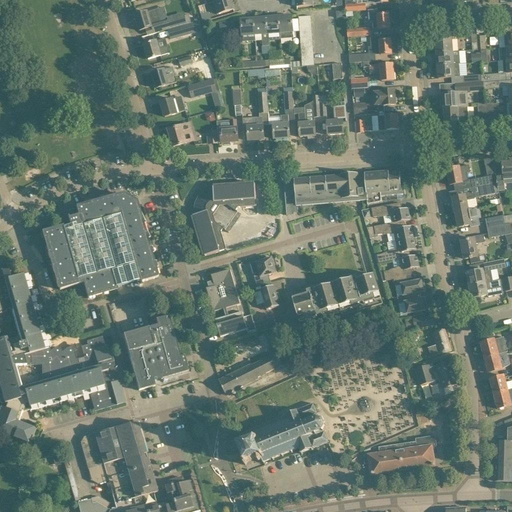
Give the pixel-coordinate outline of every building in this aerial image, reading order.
[(230,0),(221,0),(215,2),(219,14),(234,10),(230,0)] [(365,10),(365,3),(357,4),(357,0),(345,0),(346,12),(365,10)] [(204,5),(202,6),(199,7),(203,22),(211,20),(209,12),(206,13),(204,5)] [(160,24),(158,16),(156,10),(136,16),(140,32),(152,28),(151,26),(160,24)] [(369,11),(369,16),(369,22),(373,22),(373,30),(379,29),(379,30),(390,30),(389,15),(378,16),(378,10),(369,11)] [(166,22),(169,30),(184,26),(190,24),(188,19),(185,19),(184,16),(166,22)] [(292,16),(279,17),(280,33),(293,32),(292,16)] [(279,17),(267,18),(268,41),(281,40),(280,33),(279,17)] [(255,35),(256,41),(262,41),(263,55),(269,54),(268,41),(267,18),(254,19),(255,35)] [(243,42),(256,41),(255,35),(254,19),(241,20),(243,42)] [(184,26),(169,30),(171,40),(184,36),(183,33),(185,32),(184,26)] [(348,30),(348,38),(370,36),(370,28),(348,30)] [(477,51),(477,43),(476,29),(461,30),(461,34),(471,34),(471,44),(472,51),(477,51)] [(511,35),(498,37),(499,49),(511,48),(511,35)] [(391,40),(381,41),(371,42),(371,48),(372,56),(392,55),(391,40)] [(435,41),(436,54),(458,52),(458,51),(451,52),(450,40),(435,41)] [(157,42),(154,43),(144,46),(149,60),(170,54),(168,48),(159,50),(157,42)] [(499,62),(503,62),(511,60),(511,48),(499,49),(499,62)] [(481,55),(479,55),(479,63),(490,62),(490,56),(487,56),(486,50),(481,51),(481,55)] [(436,54),(437,67),(459,65),(458,57),(458,52),(436,54)] [(181,66),(193,63),(191,57),(179,61),(181,66)] [(511,60),(503,62),(504,74),(511,73),(511,60)] [(342,64),(333,65),(334,78),(334,81),(343,80),(342,64)] [(393,65),(383,66),(370,67),(371,74),(381,74),(382,82),(394,81),(393,65)] [(459,65),(437,67),(438,79),(453,78),(460,77),(459,65)] [(177,83),(175,77),(167,79),(164,70),(152,74),(157,89),(177,83)] [(249,71),(249,78),(257,77),(257,79),(267,78),(266,70),(250,71),(249,71)] [(213,71),(206,73),(208,81),(213,80),(216,79),(213,71)] [(498,74),(480,75),(481,83),(482,82),(498,81),(498,74)] [(462,77),(463,84),(481,83),(480,75),(462,77)] [(351,80),(352,90),(354,90),(364,89),(365,89),(368,89),(367,79),(351,80)] [(189,87),(192,99),(216,92),(213,80),(189,87)] [(482,82),(483,92),(484,92),(484,90),(499,89),(498,81),(482,82)] [(455,95),(442,95),(443,101),(440,101),(441,109),(443,109),(467,108),(466,94),(483,92),(482,82),(481,83),(463,84),(454,85),(455,95)] [(509,103),(509,104),(511,103),(511,88),(502,89),(503,97),(502,97),(503,100),(496,100),(497,104),(509,103)] [(267,89),(258,90),(260,114),(268,113),(267,89)] [(285,110),(294,109),(292,89),(283,89),(285,110)] [(364,89),(354,90),(355,97),(366,97),(365,89),(364,89)] [(233,91),(234,106),(242,106),(241,91),(233,91)] [(385,92),(376,92),(376,98),(377,107),(384,106),(386,106),(396,105),(396,104),(397,103),(397,99),(395,98),(395,91),(385,92)] [(294,109),(295,115),(299,114),(300,138),(308,137),(308,140),(315,139),(315,137),(316,137),(315,118),(321,118),(319,96),(312,96),(313,102),(305,106),(305,108),(294,109)] [(186,112),(184,104),(175,107),(173,99),(161,103),(165,118),(186,112)] [(327,122),(327,126),(328,136),(344,135),(343,118),(347,118),(345,103),(341,103),(342,106),(334,107),(335,112),(335,121),(327,122)] [(367,104),(354,105),(355,107),(355,114),(365,113),(368,113),(367,104)] [(497,105),(484,106),(485,120),(498,119),(497,110),(497,105)] [(484,106),(477,107),(478,121),(485,120),(484,106)] [(467,108),(443,109),(444,123),(457,122),(468,121),(467,108)] [(211,122),(216,121),(214,112),(205,115),(206,120),(211,122)] [(281,117),(269,117),(269,125),(269,126),(274,126),(274,130),(275,140),(291,139),(290,129),(289,116),(281,117)] [(380,117),(380,121),(381,131),(398,130),(397,116),(387,116),(387,117),(383,117),(382,117),(380,117)] [(260,117),(243,119),(244,128),(248,128),(248,132),(249,142),(265,140),(264,131),(264,126),(263,117),(260,117)] [(218,131),(219,142),(222,142),(222,143),(224,143),(224,146),(230,145),(230,143),(239,142),(238,129),(237,121),(231,121),(232,129),(222,130),(222,129),(218,129),(218,131)] [(194,142),(191,132),(189,124),(169,130),(174,147),(194,142)] [(209,143),(219,142),(218,131),(208,132),(209,143)] [(5,135),(0,142),(0,145),(3,147),(9,138),(5,135)] [(497,184),(498,191),(504,189),(504,183),(511,181),(511,160),(509,161),(509,163),(502,164),(503,175),(495,176),(497,184)] [(447,170),(450,185),(469,182),(467,174),(470,173),(469,166),(447,170)] [(365,175),(367,194),(368,205),(382,202),(381,197),(391,196),(405,195),(403,185),(401,185),(400,172),(389,173),(365,175)] [(364,194),(367,194),(365,175),(358,176),(358,174),(341,175),(341,177),(295,181),(296,203),(360,198),(360,197),(364,196),(364,194)] [(472,189),(478,188),(494,185),(492,177),(470,181),(472,189)] [(294,215),(291,181),(284,181),(287,216),(294,215)] [(238,209),(257,207),(257,206),(255,207),(254,200),(256,200),(255,185),(254,185),(254,184),(239,185),(239,186),(230,187),(230,185),(215,186),(215,188),(214,188),(214,191),(208,192),(203,195),(199,199),(197,204),(196,210),(197,215),(194,216),(194,218),(193,218),(197,232),(198,232),(201,241),(200,242),(204,255),(205,255),(205,257),(227,250),(221,232),(223,229),(229,233),(242,215),(236,211),(238,209)] [(499,194),(498,191),(497,184),(494,185),(478,188),(480,198),(499,194)] [(468,211),(466,201),(474,200),(473,193),(464,194),(464,196),(452,198),(454,206),(452,207),(453,214),(455,213),(468,211)] [(122,256),(130,284),(131,286),(138,284),(139,287),(143,286),(142,283),(159,278),(147,240),(149,239),(143,226),(145,225),(139,212),(138,212),(135,202),(123,196),(113,198),(113,197),(98,198),(99,201),(84,202),(84,205),(76,208),(77,212),(67,215),(70,226),(64,228),(64,226),(44,232),(60,291),(84,284),(88,298),(118,289),(112,269),(79,279),(68,240),(79,237),(78,232),(75,233),(74,228),(82,226),(82,228),(102,222),(105,230),(116,236),(125,234),(130,254),(122,256)] [(401,203),(371,209),(373,217),(390,217),(392,224),(410,221),(408,209),(402,210),(401,203)] [(468,211),(455,213),(458,228),(470,226),(471,228),(480,226),(478,219),(476,209),(468,211)] [(485,219),(487,228),(505,225),(503,216),(485,219)] [(392,224),(367,229),(370,239),(376,238),(376,236),(394,235),(396,242),(414,238),(411,227),(406,228),(404,222),(410,221),(392,224)] [(505,225),(487,228),(489,239),(511,234),(511,231),(511,224),(505,225)] [(474,240),(470,240),(461,242),(464,260),(470,259),(471,265),(487,262),(485,255),(477,256),(476,245),(485,244),(484,236),(473,238),(474,240)] [(377,256),(379,264),(417,256),(411,257),(410,251),(416,250),(415,246),(417,246),(416,239),(414,239),(414,238),(396,242),(397,249),(381,255),(377,256)] [(383,282),(386,281),(415,275),(414,269),(420,268),(417,256),(379,264),(399,260),(400,267),(388,271),(384,272),(380,273),(383,282)] [(277,274),(272,258),(257,263),(260,273),(254,275),(258,287),(271,283),(269,276),(277,274)] [(468,273),(470,286),(493,281),(492,275),(490,275),(489,271),(506,268),(505,260),(470,266),(471,272),(468,273)] [(257,331),(255,324),(252,316),(245,318),(243,312),(240,313),(238,306),(241,305),(231,270),(212,276),(214,282),(210,283),(209,285),(210,288),(207,289),(214,313),(227,309),(229,316),(216,320),(221,338),(248,330),(248,333),(257,331)] [(7,337),(0,338),(0,398),(1,404),(7,403),(8,404),(6,408),(2,406),(0,411),(0,430),(10,435),(11,434),(14,435),(14,436),(28,441),(31,435),(33,436),(36,428),(20,422),(24,412),(90,394),(95,410),(126,401),(117,369),(118,368),(116,358),(111,359),(108,346),(106,347),(103,337),(87,342),(88,342),(89,345),(82,347),(85,358),(78,360),(73,346),(61,354),(57,348),(51,352),(49,350),(28,274),(10,279),(8,272),(2,273),(4,279),(0,280),(0,318),(3,319),(7,311),(6,308),(12,306),(13,309),(12,309),(19,335),(10,338),(12,346),(13,345),(15,351),(13,352),(10,343),(9,343),(7,337)] [(293,299),(302,328),(383,304),(374,275),(367,277),(367,274),(308,292),(309,294),(293,299)] [(402,285),(404,296),(411,295),(425,293),(424,290),(426,290),(425,283),(423,283),(422,281),(408,283),(407,277),(415,276),(415,275),(386,281),(394,280),(395,287),(402,285)] [(493,281),(470,286),(468,286),(469,293),(471,292),(472,298),(488,295),(487,290),(502,287),(503,292),(511,290),(511,276),(508,278),(493,281)] [(261,290),(267,311),(280,307),(278,299),(280,299),(278,293),(277,294),(274,286),(261,290)] [(411,295),(404,296),(398,297),(399,304),(405,303),(407,315),(428,311),(428,308),(429,307),(428,301),(426,301),(426,298),(412,301),(411,295)] [(414,320),(416,329),(435,325),(433,316),(414,320)] [(124,336),(130,360),(139,392),(156,387),(154,382),(182,374),(185,373),(189,372),(188,370),(184,357),(181,358),(169,317),(156,321),(158,326),(124,336)] [(275,318),(255,324),(257,331),(257,333),(278,327),(275,318)] [(433,334),(437,346),(430,348),(433,357),(440,355),(452,351),(445,330),(433,334)] [(485,358),(504,353),(507,352),(503,337),(481,343),(485,358)] [(251,348),(259,343),(257,338),(248,342),(251,348)] [(269,358),(252,367),(258,379),(282,366),(277,355),(276,355),(272,347),(265,350),(269,358)] [(504,353),(485,358),(488,372),(502,369),(500,362),(506,361),(504,353)] [(451,361),(441,364),(436,366),(437,367),(431,369),(430,366),(416,370),(421,387),(434,383),(434,382),(440,380),(443,389),(458,385),(451,361)] [(220,382),(222,387),(236,380),(237,382),(245,378),(248,384),(258,379),(252,367),(252,365),(220,382)] [(490,379),(494,394),(511,389),(511,381),(506,383),(504,375),(490,379)] [(236,380),(222,387),(227,395),(248,384),(245,378),(237,382),(236,380)] [(511,389),(494,394),(498,409),(511,404),(511,389)] [(242,445),(238,444),(237,446),(240,448),(245,461),(244,464),(247,466),(249,462),(257,460),(258,462),(259,462),(261,462),(263,460),(265,464),(266,464),(266,463),(273,460),(274,461),(276,460),(276,459),(283,456),(284,457),(285,457),(285,456),(292,453),(293,454),(294,453),(294,452),(300,449),(301,453),(300,453),(301,455),(302,454),(303,455),(304,454),(304,453),(312,450),(312,451),(314,450),(314,449),(330,443),(326,434),(326,432),(324,430),(325,426),(327,426),(327,424),(325,424),(324,421),(325,419),(324,418),(323,419),(318,418),(318,415),(314,405),(298,411),(297,409),(296,410),(296,411),(287,415),(287,414),(285,414),(286,416),(285,416),(285,418),(287,417),(288,421),(281,423),(280,422),(279,422),(280,424),(272,427),(271,425),(269,426),(270,428),(263,431),(262,429),(261,430),(262,431),(254,434),(254,433),(252,433),(252,435),(248,437),(250,442),(242,445)] [(112,492),(116,508),(117,511),(139,511),(158,507),(154,493),(157,492),(138,422),(124,426),(123,423),(111,426),(112,429),(86,437),(86,438),(83,443),(81,444),(92,481),(98,484),(108,481),(110,488),(106,489),(107,494),(112,492)] [(498,442),(497,482),(511,481),(511,424),(506,426),(506,427),(505,427),(505,442),(498,442)] [(416,443),(400,446),(404,471),(436,467),(434,456),(438,455),(435,436),(415,439),(416,443)] [(404,471),(400,446),(379,449),(380,455),(365,457),(366,462),(370,461),(372,476),(404,471)] [(167,511),(194,511),(199,511),(195,496),(193,496),(189,481),(182,483),(180,478),(164,482),(167,494),(166,494),(168,505),(165,505),(167,511)] [(117,511),(116,508),(110,510),(107,508),(110,503),(98,496),(91,498),(91,499),(78,502),(80,511),(117,511)]
